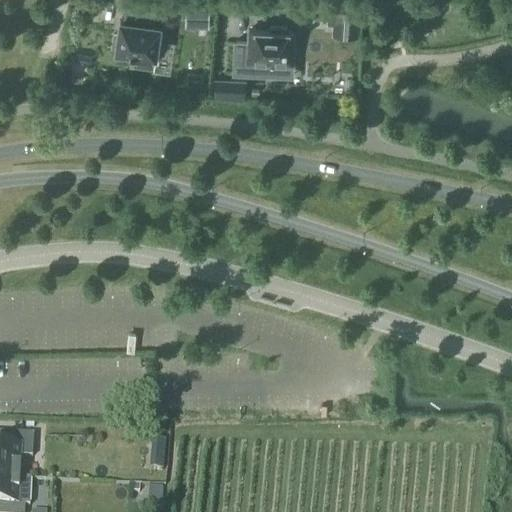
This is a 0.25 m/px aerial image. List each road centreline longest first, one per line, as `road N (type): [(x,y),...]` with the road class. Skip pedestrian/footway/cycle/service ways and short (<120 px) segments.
road 1 (secondary): [(0,182),(158,184),(367,246),(511,300)]
road 2 (secondary): [(511,206),(235,153),(114,144),(0,153)]
